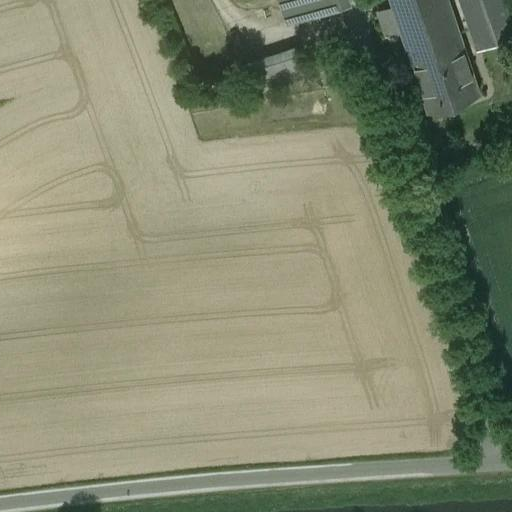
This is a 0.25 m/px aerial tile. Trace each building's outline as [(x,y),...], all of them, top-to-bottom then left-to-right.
[(347,0),(314,0),(319,12),(349,3),(347,0)] [(391,0),(414,67),(465,50),(448,0),(391,0)] [(463,0),(479,45),(508,36),(507,34),(510,20),(502,0),(463,0)] [(298,43),(240,64),(252,97),(310,75),(298,43)] [(428,110),(480,93),(465,50),(414,67),(414,68),(428,110)]
